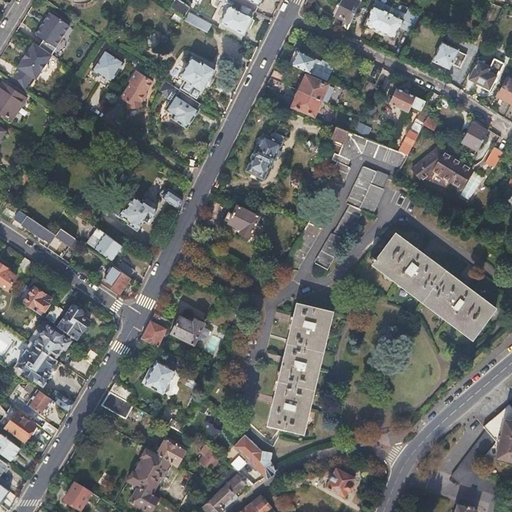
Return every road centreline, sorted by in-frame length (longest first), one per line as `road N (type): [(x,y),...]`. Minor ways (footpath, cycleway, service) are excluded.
road 1 (residential): [(301,0),(173,253)]
road 2 (residential): [(142,316),(26,511)]
road 3 (residential): [(235,511),(335,450),(370,445),(407,461)]
road 4 (residential): [(0,223),(142,316)]
road 5 (residential): [(296,287),(356,165),(387,170)]
road 6 (secondary): [(407,461),(511,363)]
road 7 (residential): [(173,253),(270,301),(296,287)]
road 8 (residential): [(296,287),(332,279),(391,212)]
